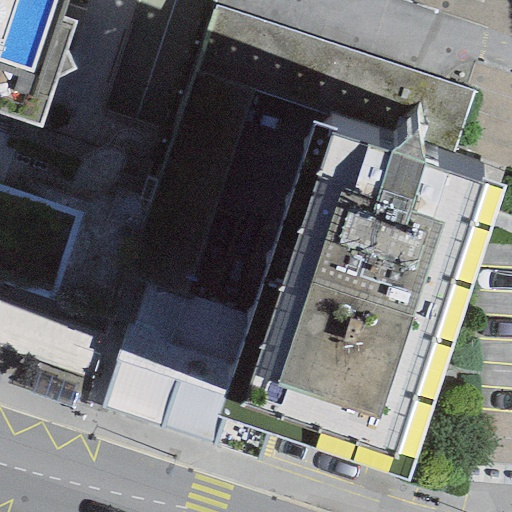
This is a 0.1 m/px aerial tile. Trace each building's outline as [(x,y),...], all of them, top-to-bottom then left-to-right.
[(74,0),(0,0),(0,106),(49,123),(85,16),(70,11),(74,0)] [(453,157),(475,90),(217,6),(157,189),(127,280),(144,285),(103,408),(215,445),(224,416),(215,413),(247,316),(188,297),(256,93),(453,157)] [(335,130),(313,124),(247,316),(215,413),(224,416),(407,479),(506,190),(331,136),(335,130)] [(157,189),(0,135),(0,301),(107,338),(127,280),(157,189)] [(75,383),(37,370),(29,391),(68,404),(75,383)]
